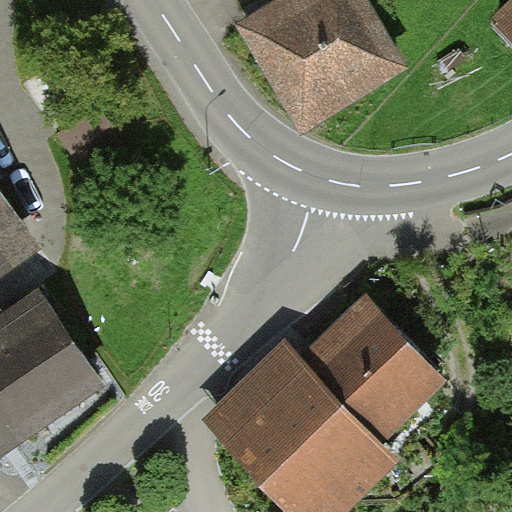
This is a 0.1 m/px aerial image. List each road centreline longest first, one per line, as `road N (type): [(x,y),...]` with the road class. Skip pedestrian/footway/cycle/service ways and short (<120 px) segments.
road 1 (tertiary): [(323,181),(241,128),(152,0)]
road 2 (residential): [(323,181),(295,252),(204,364)]
road 3 (residential): [(204,364),(43,511)]
road 4 (tertiary): [(511,154),(414,183),(323,181)]
road 5 (unclassified): [(204,364),(195,439),(206,511)]
